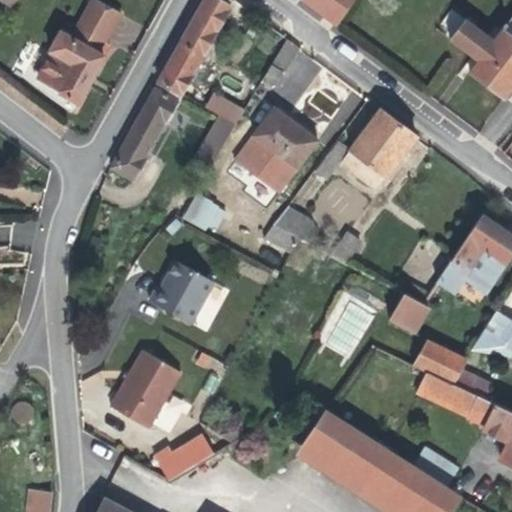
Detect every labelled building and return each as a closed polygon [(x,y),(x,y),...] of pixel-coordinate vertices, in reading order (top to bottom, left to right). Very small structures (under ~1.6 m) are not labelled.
[(209,0),(197,0),(151,80),(173,93),(223,8),(209,0)] [(336,29),(355,0),(298,0),(297,3),(336,29)] [(445,8),(429,30),(443,39),(458,18),(445,8)] [(511,11),(510,10),(496,28),(511,39),(511,11)] [(40,65),(25,91),(46,102),(45,104),(65,115),(97,58),(93,56),(109,27),(79,11),(62,41),(53,36),(38,64),(40,65)] [(458,18),(443,39),(451,45),(466,23),(459,17),(458,18)] [(466,23),(451,45),(465,56),(468,52),(481,34),(466,23)] [(474,56),(464,69),(499,97),(511,79),(511,39),(496,28),(487,39),(474,56)] [(481,34),(468,52),(474,56),(487,39),(481,34)] [(51,35),(35,63),(38,64),(53,36),(51,35)] [(281,39),(258,78),(268,85),(275,73),(277,75),(294,48),(281,39)] [(151,80),(124,126),(146,139),(173,93),(151,80)] [(268,105),(247,133),(291,165),(311,138),(268,105)] [(347,150),(338,162),(370,185),(379,174),(381,176),(411,136),(375,109),(345,149),(347,150)] [(214,116),(191,151),(207,162),(223,136),(229,125),(214,116)] [(124,126),(93,179),(111,190),(119,175),(124,178),(146,139),(124,126)] [(191,151),(184,161),(201,171),(207,162),(191,151)] [(194,193),(182,219),(215,234),(226,208),(194,193)] [(475,216),(435,274),(450,284),(476,247),(498,262),(511,242),(475,216)] [(266,223),(258,234),(285,249),(291,237),(266,223)] [(338,232),(321,253),(335,262),(351,242),(338,232)] [(168,262),(151,308),(210,330),(228,285),(168,262)] [(435,274),(415,304),(419,307),(429,314),(450,284),(435,274)] [(395,293),(381,318),(406,332),(419,307),(415,304),(395,293)] [(348,297),(326,347),(351,359),(374,309),(348,297)] [(511,325),(489,310),(465,345),(511,353),(511,325)] [(419,339),(406,365),(420,372),(444,383),(452,367),(457,357),(419,339)] [(452,367),(444,383),(470,395),(476,398),(484,383),(452,367)] [(420,372),(411,391),(461,415),(470,395),(444,383),(420,372)] [(110,391),(93,419),(120,435),(137,407),(110,391)] [(470,395),(461,415),(479,424),(476,430),(502,443),(493,461),(511,469),(511,414),(476,398),(470,395)] [(320,413),(300,442),(410,511),(444,511),(454,497),(446,492),(320,413)] [(168,482),(215,454),(200,430),(153,458),(168,482)] [(410,511),(300,442),(291,458),(375,511),(410,511)] [(425,448),(421,456),(454,473),(458,465),(425,448)] [(50,511),(53,492),(28,488),(24,511),(50,511)] [(120,511),(98,499),(91,511),(120,511)]
